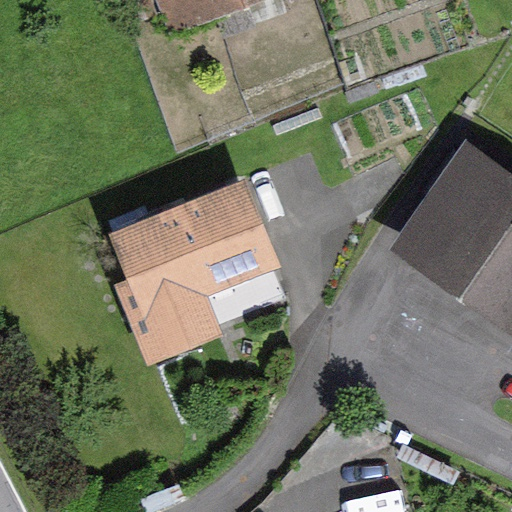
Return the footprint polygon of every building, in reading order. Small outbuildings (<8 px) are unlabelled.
[(156,13),(151,0),(122,0),(130,23),(156,13)] [(215,6),(213,0),(164,0),(174,24),(215,6)] [(217,15),(224,34),(253,24),(246,5),(217,15)] [(511,187),(470,157),(410,243),(511,315),(511,187)] [(166,345),(210,327),(194,288),(269,258),(240,187),(121,236),(166,345)]
